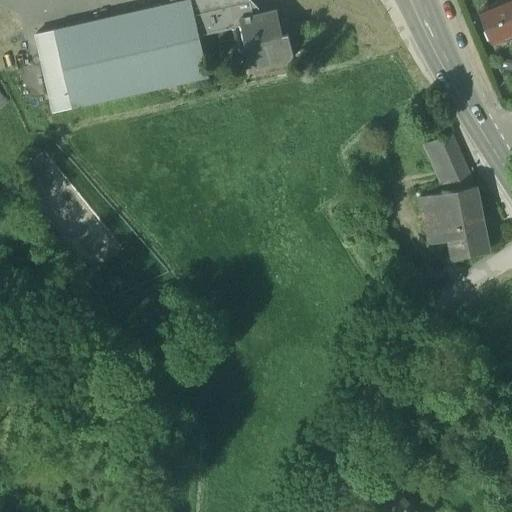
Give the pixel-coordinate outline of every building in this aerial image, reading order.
[(209,75),(199,35),(198,28),(191,0),(180,0),(171,2),(54,28),(70,95),(72,106),(198,78),(209,75)] [(180,0),(191,0),(198,28),(207,26),(232,21),(230,9),(243,0),(170,0),(171,2),(180,0)] [(256,9),(250,0),(243,0),(230,9),(232,21),(240,19),(239,18),(257,14),(256,9)] [(492,40),(494,43),(504,38),(506,40),(511,37),(511,0),(503,0),(480,10),(487,27),(485,31),(488,39),(492,40)] [(250,66),(288,58),(283,37),(282,32),(277,9),(257,14),(239,18),(240,19),(250,66)] [(208,32),(207,26),(198,28),(199,35),(208,32)] [(36,33),(52,100),(70,95),(54,28),(36,33)] [(290,35),(283,37),(288,58),(295,56),(290,35)] [(70,95),(52,100),(51,100),(54,111),(72,106),(70,95)] [(422,144),(444,191),(476,184),(462,152),(449,133),(422,144)] [(450,239),(454,256),(489,249),(476,184),(444,191),(437,193),(422,196),(422,197),(423,204),(431,244),(450,239)] [(376,511),(417,511),(398,492),(376,511)]
